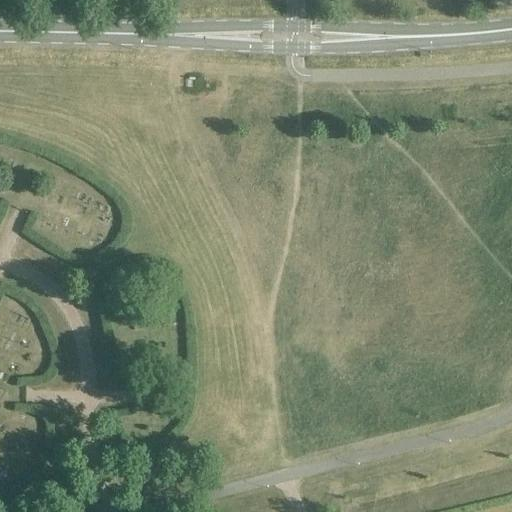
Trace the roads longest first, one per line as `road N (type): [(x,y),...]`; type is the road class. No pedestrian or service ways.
road 1 (secondary): [(225,35),(0,29)]
road 2 (secondary): [(225,35),(265,48),(388,37)]
road 3 (secondary): [(388,37),(338,27),(225,35)]
road 4 (secondary): [(511,28),(388,37)]
